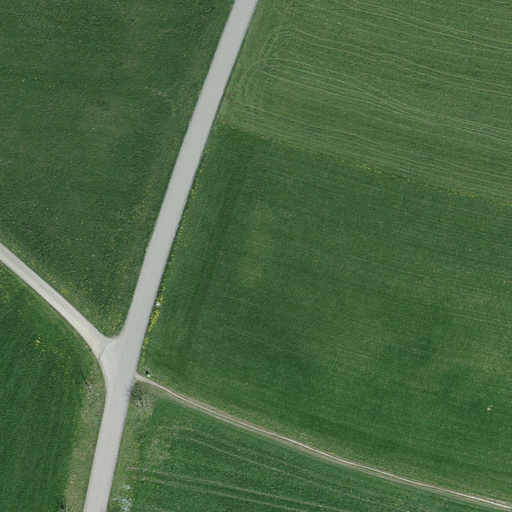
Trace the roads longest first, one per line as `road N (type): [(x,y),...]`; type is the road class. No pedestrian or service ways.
road 1 (unclassified): [(247,0),(124,369),(92,511)]
road 2 (track): [(511,508),(341,461),(124,369)]
road 3 (track): [(0,250),(124,369)]
